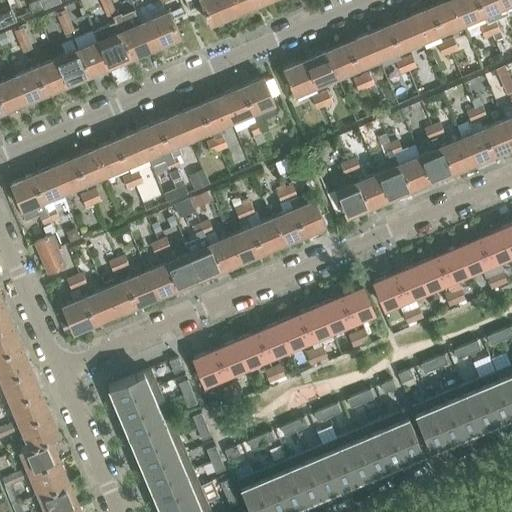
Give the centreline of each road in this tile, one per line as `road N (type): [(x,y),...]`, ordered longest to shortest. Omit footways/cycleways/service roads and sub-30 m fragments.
road 1 (residential): [(61,370),(511,177)]
road 2 (residential): [(370,0),(0,157)]
road 3 (residential): [(354,511),(511,446)]
road 4 (residential): [(61,370),(0,230)]
road 5 (residential): [(119,511),(61,370)]
